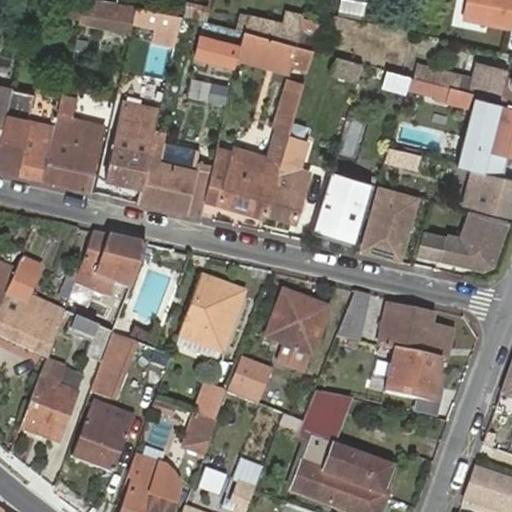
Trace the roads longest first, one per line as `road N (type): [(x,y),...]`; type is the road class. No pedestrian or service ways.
road 1 (residential): [(0,194),(503,315)]
road 2 (residential): [(503,315),(434,511)]
